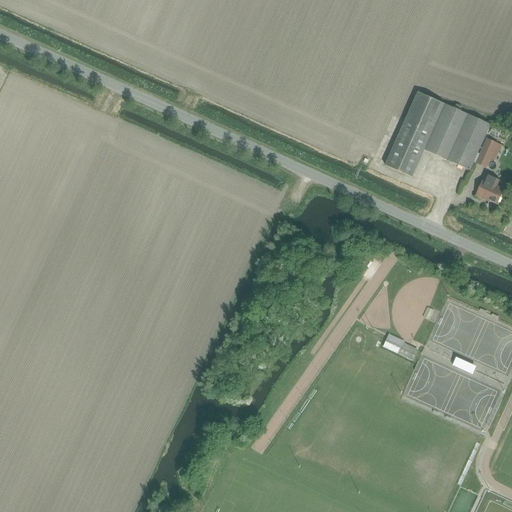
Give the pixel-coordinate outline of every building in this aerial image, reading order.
[(469,171),(470,169),(489,125),(459,111),(417,93),(384,167),(412,179),(424,151),(438,158),(469,171)] [(498,144),(487,139),(476,165),(487,170),(498,144)] [(475,196),(495,204),(503,188),(497,185),(499,181),(491,178),(486,175),(483,182),(482,181),(475,196)] [(396,351),(398,345),(384,338),(381,344),(396,351)] [(403,346),(399,355),(412,361),(417,352),(403,346)] [(456,360),(477,369),(481,359),(461,350),(456,360)]
